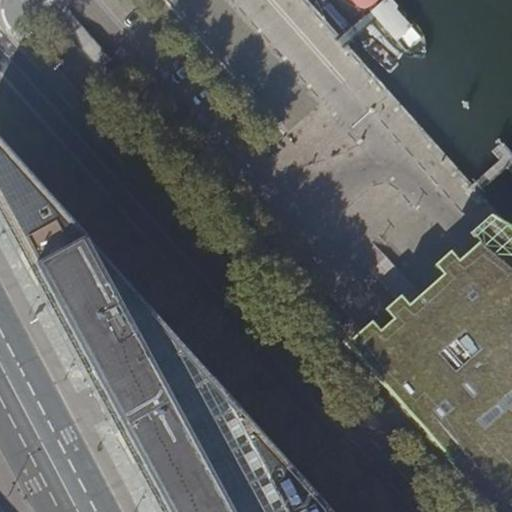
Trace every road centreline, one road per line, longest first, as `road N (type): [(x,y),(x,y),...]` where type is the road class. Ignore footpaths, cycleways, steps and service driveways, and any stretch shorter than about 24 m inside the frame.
road 1 (primary): [(416,511),(0,61)]
road 2 (tertiary): [(79,511),(0,362)]
